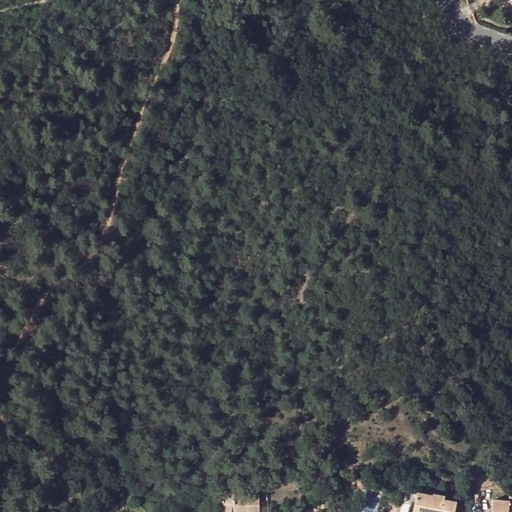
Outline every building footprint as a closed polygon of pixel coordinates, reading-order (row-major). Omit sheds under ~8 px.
[(364,476),(356,483),(361,488),(369,481),(364,476)] [(214,501),(216,501),(222,501),(223,492),(214,492),(214,501)] [(234,492),(223,492),(222,501),(216,501),(217,508),(216,511),(258,511),(259,495),(234,496),(234,492)] [(417,492),(412,511),(454,511),(456,502),(444,499),(444,496),(433,494),(432,496),(417,492)] [(511,511),(511,495),(509,495),(508,500),(492,499),(490,511),(511,511)]
